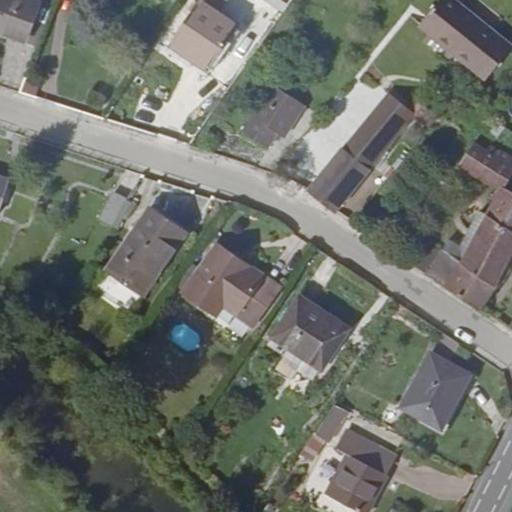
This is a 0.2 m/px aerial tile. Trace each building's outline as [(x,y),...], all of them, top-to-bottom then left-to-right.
[(0,0),(0,36),(36,50),(51,11),(21,0),(0,0)] [(511,45),(455,0),(437,0),(420,22),(485,76),(511,45)] [(238,27),(201,1),(176,37),(214,61),(238,27)] [(322,201),(336,210),(416,113),(390,93),(345,148),(342,146),(307,190),(322,201)] [(251,116),(234,145),(259,161),(268,145),(275,151),(295,117),(263,97),(251,116)] [(420,109),(435,120),(440,113),(424,105),(420,109)] [(440,113),(435,120),(445,127),(450,119),(440,113)] [(411,261),(480,307),(511,248),(511,190),(506,187),(511,175),(511,154),(501,149),(498,154),(469,137),(471,131),(461,126),(455,135),(463,139),(452,156),(502,184),(488,210),(462,258),(444,247),(439,254),(424,243),(411,261)] [(13,179),(0,175),(0,210),(3,211),(13,179)] [(113,227),(128,202),(115,195),(100,220),(113,227)] [(449,239),(444,247),(462,258),(488,210),(483,206),(461,244),(449,239)] [(146,212),(107,272),(142,296),(183,237),(146,212)] [(218,247),(185,293),(217,315),(218,313),(224,305),(254,327),(281,290),(263,277),(261,278),(218,247)] [(292,349),(324,369),(324,370),(351,332),(301,299),(275,336),(292,349)] [(451,370),(463,350),(447,339),(433,359),(451,370)] [(314,380),(317,378),(324,369),(292,349),(286,357),(275,373),(292,385),(302,371),(314,380)] [(470,383),(451,370),(433,359),(400,409),(437,433),(470,383)] [(317,463),(345,411),(331,404),(303,455),(317,463)] [(370,511),(397,461),(349,435),(339,453),(349,458),(328,497),(356,511),(370,511)]
